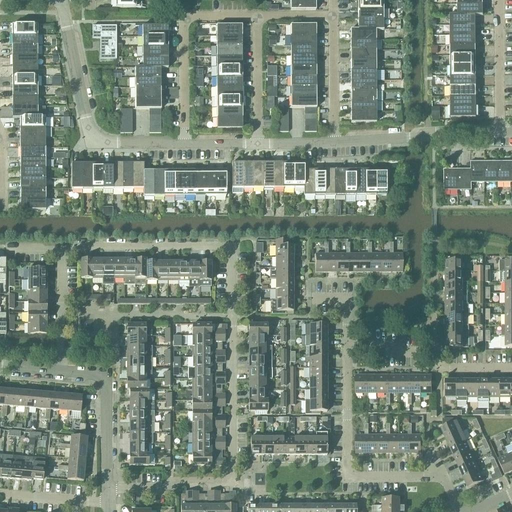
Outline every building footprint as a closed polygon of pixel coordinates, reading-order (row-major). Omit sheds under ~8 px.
[(140,0),(115,0),(115,8),(136,8),(141,8),(140,0)] [(290,0),(290,11),(316,11),(315,0),(290,0)] [(383,0),(357,0),(358,10),(383,10),(383,0)] [(483,4),(458,4),(458,15),(476,15),(476,16),(483,16),(483,4)] [(383,10),(358,10),(358,20),(383,20),(389,20),(389,10),(383,10)] [(450,25),(476,25),(476,16),(476,15),(458,15),(450,15),(450,25)] [(376,30),(376,31),(383,31),(383,20),(358,20),(358,30),(376,30)] [(37,25),(12,25),(12,36),(37,36),(37,25)] [(476,25),(450,25),(450,35),(476,35),(476,25)] [(92,40),(93,40),(100,40),(100,60),(116,60),(116,26),(92,27),(92,40)] [(142,37),(168,37),(168,26),(142,27),(142,37)] [(242,26),(216,26),(216,37),(242,37),(242,26)] [(290,37),(316,36),(316,26),(290,26),(290,37)] [(350,41),(376,41),(376,31),(376,30),(358,30),(350,30),(350,41)] [(450,46),(476,46),(476,35),(450,35),(450,46)] [(37,36),(12,36),(12,46),(37,46),(37,36)] [(316,36),(290,37),(291,47),(316,47),(316,36)] [(168,37),(142,37),(142,48),(168,47),(168,37)] [(242,37),(216,37),(216,47),(242,47),(242,37)] [(376,41),(350,41),(350,51),(376,51),(376,41)] [(37,46),(12,46),(12,57),(37,56),(37,46)] [(476,46),(450,46),(450,57),(476,56),(476,46)] [(168,47),(142,48),(142,58),(168,58),(168,47)] [(242,47),(216,47),(216,57),(242,57),(242,47)] [(316,47),(291,47),(291,57),(316,57),(316,47)] [(350,61),(376,61),(376,51),(350,51),(350,61)] [(37,56),(12,57),(12,67),(37,67),(37,56)] [(450,67),(476,67),(476,56),(450,57),(450,67)] [(242,57),(216,57),(216,67),(242,67),(242,57)] [(316,57),(291,57),(291,67),(316,67),(316,57)] [(161,68),(168,68),(168,58),(142,58),(143,68),(161,68)] [(376,61),(350,61),(350,71),(376,71),(376,61)] [(37,67),(12,67),(12,76),(37,76),(37,67)] [(242,67),(216,67),(216,78),(242,78),(242,67)] [(316,67),(291,67),(291,77),(316,77),(316,67)] [(450,77),(476,77),(476,67),(450,67),(450,77)] [(161,78),(161,68),(143,68),(135,68),(135,79),(161,78)] [(376,71),(350,71),(351,82),(376,82),(384,82),(384,71),(376,71)] [(37,76),(12,76),(12,87),(37,86),(37,76)] [(291,88),(316,87),(316,77),(291,77),(291,88)] [(476,77),(450,77),(451,87),(476,87),(476,77)] [(135,89),(161,89),(161,78),(135,79),(135,89)] [(242,78),(216,78),(217,88),(242,88),(242,78)] [(376,82),(351,82),(351,92),(376,92),(376,82)] [(37,86),(12,87),(12,98),(37,98),(37,86)] [(291,97),(316,97),(316,87),(291,88),(291,97)] [(451,97),(476,97),(476,87),(451,87),(451,97)] [(217,98),(242,98),(242,88),(217,88),(217,98)] [(135,99),(161,99),(161,89),(135,89),(135,99)] [(376,92),(351,92),(351,102),(376,102),(376,92)] [(316,97),(291,97),(291,109),(304,109),(316,108),(316,97)] [(451,108),(476,107),(476,97),(451,97),(451,108)] [(37,98),(12,98),(12,108),(38,108),(37,98)] [(217,108),(242,108),(242,98),(217,98),(217,108)] [(135,110),(149,110),(161,110),(161,99),(135,99),(135,110)] [(376,102),(351,102),(351,112),(376,112),(376,102)] [(476,107),(451,108),(451,118),(476,118),(476,107)] [(38,108),(12,108),(12,118),(20,118),(38,118),(38,117),(38,108)] [(242,108),(217,108),(217,118),(242,118),(242,108)] [(431,108),(432,120),(440,120),(439,108),(431,108)] [(376,112),(351,112),(351,123),(376,123),(376,112)] [(20,129),(45,128),(45,117),(38,117),(38,118),(20,118),(20,129)] [(242,118),(217,118),(217,129),(242,129),(242,118)] [(20,139),(45,138),(45,128),(20,129),(20,139)] [(20,139),(20,149),(45,148),(45,138),(20,139)] [(20,159),(45,159),(45,148),(20,149),(20,159)] [(20,169),(45,169),(45,159),(20,159),(20,169)] [(484,183),(484,162),(471,162),(471,170),(471,183),(484,183)] [(498,183),(498,162),(484,162),(484,183),(498,183)] [(511,183),(511,162),(498,162),(498,183),(511,183)] [(243,163),(232,164),(232,173),(232,189),(232,194),(243,194),(243,189),(243,163)] [(243,163),(243,189),(253,189),(253,163),(243,163)] [(253,163),(253,189),(263,189),(263,163),(253,163)] [(273,189),(273,163),(263,163),(263,189),(273,189)] [(273,163),(273,189),(284,189),(283,163),(273,163)] [(294,189),(294,163),(283,163),(284,189),(294,189)] [(304,163),(303,163),(294,163),(294,189),(304,189),(304,171),(304,163)] [(71,164),(71,190),(82,190),(82,164),(71,164)] [(82,164),(82,190),(93,190),(92,164),(82,164)] [(92,164),(93,190),(102,190),(102,164),(92,164)] [(102,164),(102,190),(113,190),(112,164),(102,164)] [(112,164),(113,190),(123,189),(123,164),(112,164)] [(123,164),(123,189),(133,189),(133,164),(123,164)] [(133,189),(143,189),(144,189),(144,172),(144,164),(133,164),(133,189)] [(20,179),(45,179),(45,169),(20,169),(20,179)] [(334,196),(334,170),(324,171),(324,196),(334,196)] [(334,170),(334,196),(345,196),(345,170),(334,170)] [(355,170),(345,170),(345,196),(345,203),(355,203),(355,202),(355,196),(355,170)] [(365,170),(355,170),(355,196),(355,202),(365,202),(365,196),(365,170)] [(365,170),(365,196),(375,196),(375,170),(365,170)] [(375,170),(375,196),(386,196),(386,170),(375,170)] [(457,191),(457,170),(444,170),(444,191),(457,191)] [(457,170),(457,191),(472,191),(471,183),(471,170),(457,170)] [(154,197),(154,171),(144,172),(144,189),(143,189),(143,197),(154,197)] [(154,171),(154,197),(164,197),(164,171),(154,171)] [(164,171),(164,197),(174,197),(174,171),(164,171)] [(174,171),(174,197),(184,197),(184,171),(174,171)] [(184,171),(184,197),(194,197),(194,171),(184,171)] [(194,171),(194,197),(205,197),(205,171),(194,171)] [(205,171),(205,197),(215,197),(215,171),(205,171)] [(226,196),(226,171),(215,171),(215,197),(226,196)] [(314,196),(314,171),(304,171),(304,189),(304,196),(314,196)] [(314,171),(314,196),(324,196),(324,171),(314,171)] [(390,175),(390,186),(398,186),(398,175),(390,175)] [(20,190),(45,189),(45,179),(20,179),(20,190)] [(20,200),(45,200),(45,189),(20,190),(20,200)] [(45,200),(20,200),(20,211),(45,210),(45,200)] [(275,241),(275,247),(275,258),(292,258),(292,247),(287,247),(287,241),(275,241)] [(326,273),(326,255),(327,255),(327,249),(324,249),(324,255),(315,255),(315,273),(326,273)] [(336,255),(337,273),(347,273),(347,255),(349,255),(349,249),(346,249),(346,255),(336,255)] [(358,255),(358,273),(369,273),(369,255),(371,255),(371,249),(367,249),(367,255),(358,255)] [(380,255),(380,273),(391,273),(391,255),(392,255),(392,249),(389,249),(389,255),(380,255)] [(326,255),(326,273),(337,273),(336,255),(327,255),(326,255)] [(347,255),(347,273),(358,273),(358,255),(349,255),(347,255)] [(371,255),(369,255),(369,273),(380,273),(380,255),(371,255)] [(391,255),(391,273),(402,273),(402,255),(392,255),(391,255)] [(292,258),(275,258),(275,268),(292,268),(292,258)] [(92,279),(92,260),(81,260),(81,279),(92,279)] [(102,279),(102,260),(92,260),(92,279),(102,279)] [(113,285),(113,279),(113,260),(102,260),(102,279),(102,285),(113,285)] [(113,279),(124,279),(124,260),(113,260),(113,279)] [(135,285),(135,260),(124,260),(124,279),(124,285),(135,285)] [(135,260),(135,285),(145,285),(145,281),(146,281),(146,263),(146,261),(135,260)] [(445,272),(462,272),(462,261),(445,261),(445,272)] [(500,272),(505,272),(511,272),(511,261),(500,261),(500,272)] [(156,281),(156,263),(146,263),(146,281),(156,281)] [(156,263),(156,281),(167,281),(167,263),(156,263)] [(167,263),(167,281),(178,281),(178,263),(167,263)] [(189,263),(178,263),(178,281),(178,284),(189,284),(189,263)] [(189,288),(200,288),(199,263),(189,263),(189,284),(189,288)] [(211,263),(199,263),(200,288),(211,288),(211,281),(211,263)] [(275,269),(269,269),(269,279),(275,279),(292,279),(292,268),(275,268),(275,269)] [(28,281),(46,280),(46,270),(28,270),(28,281)] [(462,272),(445,272),(445,283),(462,283),(462,272)] [(500,283),(505,283),(511,282),(511,272),(505,272),(500,272),(500,283)] [(292,279),(275,279),(275,290),(292,290),(292,279)] [(28,291),(46,291),(46,280),(28,281),(28,291)] [(466,283),(462,283),(445,283),(445,294),(462,294),(466,294),(466,283)] [(292,290),(275,290),(275,301),(292,301),(292,290)] [(28,302),(46,302),(46,291),(28,291),(28,302)] [(462,294),(445,294),(445,304),(462,304),(462,305),(467,305),(466,294),(462,294)] [(285,315),(285,312),(292,312),(292,301),(275,301),(270,301),(270,315),(285,315)] [(28,313),(46,313),(46,302),(28,302),(28,313)] [(467,305),(462,305),(462,304),(445,304),(445,315),(468,315),(468,305),(467,305)] [(28,324),(46,324),(46,313),(28,313),(28,324)] [(468,315),(445,315),(445,326),(468,326),(468,315)] [(28,335),(46,335),(46,324),(28,324),(28,335)] [(145,325),(127,325),(127,336),(145,336),(151,336),(151,325),(145,325)] [(222,325),(210,325),(192,325),(192,336),(210,336),(210,331),(215,331),(215,330),(222,330),(222,325)] [(249,336),(267,336),(267,325),(249,325),(249,336)] [(305,336),(326,336),(326,325),(305,325),(305,336)] [(468,326),(445,326),(445,337),(468,337),(468,326)] [(501,337),(505,337),(511,337),(511,326),(505,326),(501,326),(501,337)] [(145,336),(127,336),(127,347),(145,347),(145,336)] [(215,347),(222,347),(222,342),(215,342),(215,341),(210,341),(210,336),(192,336),(192,347),(210,347),(215,347)] [(267,336),(249,336),(249,347),(267,347),(267,336)] [(326,336),(305,336),(305,347),(309,347),(326,347),(326,336)] [(468,337),(445,337),(445,348),(468,348),(468,337)] [(145,347),(127,347),(127,358),(149,358),(149,347),(145,347)] [(210,347),(192,347),(192,358),(210,358),(210,353),(214,353),(215,352),(215,347),(210,347)] [(249,358),(272,358),(272,347),(267,347),(249,347),(249,358)] [(309,358),(326,358),(326,347),(309,347),(309,358)] [(149,358),(127,358),(127,369),(149,369),(149,358)] [(210,358),(192,358),(192,368),(222,368),(222,364),(215,364),(214,362),(211,362),(210,358)] [(249,369),(272,369),(272,358),(249,358),(249,369)] [(309,368),(326,368),(326,358),(309,358),(309,368)] [(188,380),(192,380),(192,379),(211,379),(211,375),(214,375),(215,374),(222,374),(222,368),(192,368),(192,369),(188,369),(188,380)] [(309,379),(326,379),(326,368),(309,368),(309,379)] [(149,369),(127,369),(127,379),(145,379),(149,379),(149,369)] [(272,369),(249,369),(249,380),(267,379),(267,380),(272,380),(272,369)] [(366,394),(366,376),(355,376),(355,394),(365,394),(366,394)] [(377,394),(377,376),(366,376),(366,394),(365,394),(365,400),(368,400),(368,394),(377,394)] [(388,394),(388,376),(377,376),(377,394),(386,394),(388,394)] [(399,394),(399,376),(388,376),(388,394),(386,394),(386,400),(389,400),(389,394),(399,394)] [(409,394),(409,376),(399,376),(399,394),(408,394),(409,394)] [(420,394),(420,376),(409,376),(409,394),(408,394),(408,400),(411,400),(411,394),(420,394)] [(420,376),(420,394),(431,394),(431,376),(420,376)] [(145,379),(127,379),(127,391),(129,391),(129,390),(145,390),(145,379)] [(192,390),(210,390),(215,390),(222,390),(222,385),(215,385),(215,384),(211,384),(211,379),(192,379),(192,380),(192,390)] [(249,390),(267,390),(267,380),(267,379),(249,380),(249,390)] [(309,390),(326,390),(326,379),(309,379),(309,390)] [(456,398),(456,381),(445,381),(445,398),(456,398)] [(456,381),(456,398),(456,402),(467,402),(467,398),(467,381),(456,381)] [(467,381),(467,398),(478,398),(478,381),(467,381)] [(489,381),(478,381),(478,398),(478,403),(489,403),(489,398),(489,381)] [(489,381),(489,398),(500,398),(499,381),(489,381)] [(511,398),(510,381),(499,381),(500,398),(511,398)] [(16,407),(17,391),(6,390),(5,407),(3,406),(2,411),(6,412),(7,407),(16,407)] [(145,390),(129,390),(129,391),(129,401),(145,401),(145,390)] [(210,390),(192,390),(192,400),(211,400),(210,390)] [(249,401),(267,401),(267,390),(249,390),(249,401)] [(309,401),(326,401),(326,390),(309,390),(309,401)] [(26,408),(28,392),(17,391),(16,407),(24,408),(26,408)] [(37,409),(38,393),(28,392),(26,408),(24,408),(24,413),(28,414),(28,409),(37,409)] [(48,410),(49,394),(38,393),(37,409),(46,410),(48,410)] [(59,411),(60,395),(49,394),(48,410),(46,410),(45,415),(49,415),(50,410),(59,411)] [(69,412),(71,396),(60,395),(59,411),(67,412),(69,412)] [(71,396),(69,412),(67,412),(67,417),(71,417),(71,412),(80,413),(82,397),(71,396)] [(211,400),(192,400),(192,411),(215,411),(215,407),(215,405),(211,405),(211,400)] [(148,401),(129,401),(129,412),(148,412),(148,401)] [(267,401),(249,401),(249,412),(267,412),(267,401)] [(309,415),(309,412),(326,412),(326,401),(309,401),(304,401),(304,415),(309,415)] [(222,411),(215,411),(192,411),(192,423),(211,423),(211,418),(215,418),(215,417),(222,417),(222,411)] [(148,412),(129,412),(129,423),(154,423),(154,412),(148,412)] [(459,421),(457,422),(441,429),(445,439),(461,432),(463,430),(459,421)] [(154,423),(129,423),(129,434),(148,434),(152,434),(154,434),(154,423)] [(211,423),(192,423),(192,432),(192,434),(211,434),(215,434),(215,429),(215,427),(211,427),(211,423)] [(366,454),(366,436),(368,436),(368,431),(365,431),(365,436),(355,436),(355,454),(366,454)] [(377,436),(377,454),(388,454),(388,436),(390,436),(390,431),(386,431),(386,436),(377,436)] [(408,436),(399,436),(399,454),(409,454),(409,436),(411,436),(411,431),(408,431),(408,436)] [(450,449),(466,442),(461,432),(445,439),(450,449)] [(316,433),(316,438),(315,438),(315,456),(327,456),(327,433),(316,433)] [(129,445),(148,445),(152,445),(152,434),(148,434),(129,434),(129,445)] [(211,434),(192,434),(192,444),(211,444),(211,440),(215,440),(215,438),(215,434),(211,434)] [(272,435),(261,435),(261,438),(261,456),(272,456),(272,438),(272,435)] [(366,436),(366,454),(377,454),(377,436),(368,436),(366,436)] [(388,436),(388,454),(399,454),(399,436),(390,436),(388,436)] [(409,436),(409,454),(421,454),(421,436),(411,436),(409,436)] [(70,448),(86,449),(87,438),(71,437),(70,446),(70,448)] [(261,456),(261,438),(250,438),(250,456),(261,456)] [(272,438),(272,456),(283,456),(283,438),(272,438)] [(283,438),(283,456),(294,456),(294,438),(283,438)] [(294,438),(294,456),(305,456),(305,438),(294,438)] [(305,438),(305,456),(315,456),(315,438),(305,438)] [(466,442),(450,449),(454,459),(470,452),(466,442)] [(211,444),(192,444),(192,456),(222,456),(222,450),(215,450),(215,449),(211,449),(211,444)] [(69,459),(85,460),(86,449),(70,448),(70,446),(65,445),(65,449),(70,450),(69,459)] [(129,456),(148,456),(148,445),(129,445),(129,456)] [(470,452),(454,459),(459,469),(475,462),(470,452)] [(11,480),(13,456),(3,455),(1,479),(11,480)] [(497,460),(505,476),(511,472),(511,465),(508,455),(497,460)] [(13,456),(11,480),(21,480),(23,457),(13,456)] [(148,456),(129,456),(129,466),(148,466),(148,456)] [(192,466),(211,466),(211,461),(214,461),(215,460),(222,460),(222,456),(192,456),(192,466)] [(23,457),(21,480),(31,481),(31,479),(33,464),(32,464),(33,459),(34,459),(34,458),(23,457)] [(33,464),(31,479),(43,480),(45,459),(34,458),(34,459),(33,459),(32,464),(33,464)] [(68,469),(84,471),(85,460),(69,459),(68,467),(68,469)] [(463,479),(479,471),(475,462),(459,469),(463,479)] [(68,469),(68,467),(63,467),(63,471),(68,471),(67,480),(83,482),(84,471),(68,469)] [(479,471),(463,479),(468,489),(484,482),(479,471)] [(214,506),(213,511),(224,511),(224,494),(219,494),(219,500),(218,501),(218,506),(214,506)] [(224,494),(224,511),(235,511),(235,506),(230,506),(230,501),(229,500),(229,494),(224,494)] [(181,495),(181,502),(180,511),(192,511),(192,506),(187,506),(187,502),(186,502),(186,495),(181,495)] [(192,511),(203,511),(203,495),(200,495),(200,502),(199,502),(199,506),(192,506),(192,511)] [(203,495),(203,511),(213,511),(214,506),(205,506),(205,502),(209,502),(209,495),(203,495)] [(398,511),(398,499),(381,499),(381,507),(371,507),(371,511),(398,511)]
